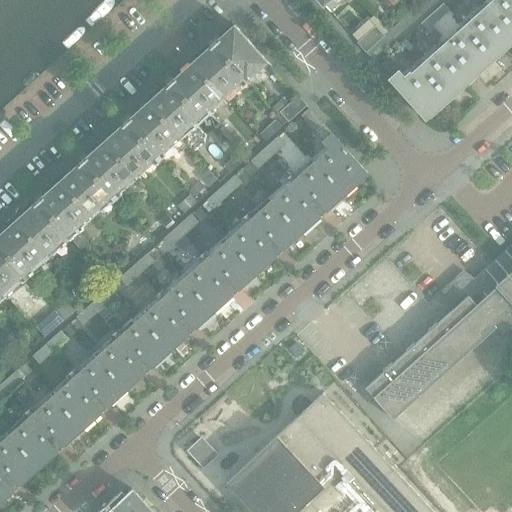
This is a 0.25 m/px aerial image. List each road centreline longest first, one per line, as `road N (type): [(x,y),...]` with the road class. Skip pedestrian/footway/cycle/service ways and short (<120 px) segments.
road 1 (residential): [(428,179),(130,448)]
road 2 (residential): [(0,173),(192,0)]
road 3 (residential): [(428,179),(264,0)]
